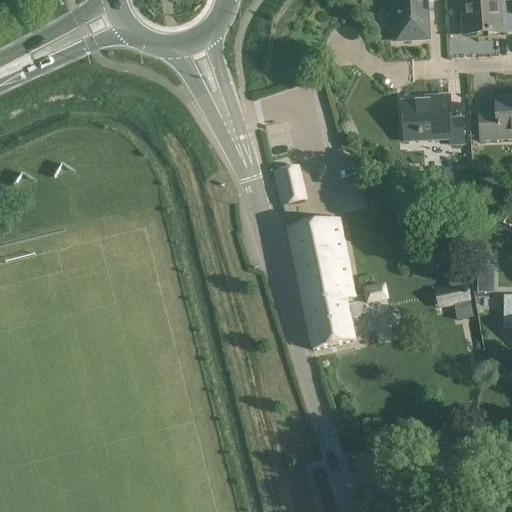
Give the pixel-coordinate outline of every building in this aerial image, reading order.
[(440,2),(440,0),(393,0),(396,44),(429,42),(427,3),(440,2)] [(457,0),(458,6),(466,6),(468,35),(463,36),(463,37),(498,35),(496,4),(500,3),(499,0),(457,0)] [(463,147),(463,141),(462,121),(450,122),(449,99),(436,99),(436,104),(403,105),(405,138),(430,136),(430,143),(451,142),(451,147),(463,147)] [(511,103),(511,100),(496,100),(496,114),(479,115),(481,143),(511,141),(511,103)] [(298,170),(276,175),(283,208),(306,203),(298,170)] [(454,170),(435,170),(435,192),(454,191),(454,170)] [(288,233),(313,353),(354,344),(346,302),(355,300),(354,295),(339,222),(288,233)] [(476,267),(475,295),(492,296),(493,267),(476,267)] [(464,271),(447,275),(450,289),(454,308),(457,323),(474,320),(469,296),(464,271)] [(389,303),(386,286),(363,291),(367,308),(389,303)]
